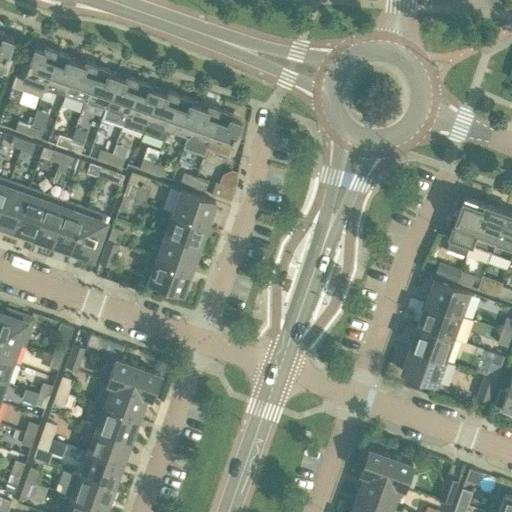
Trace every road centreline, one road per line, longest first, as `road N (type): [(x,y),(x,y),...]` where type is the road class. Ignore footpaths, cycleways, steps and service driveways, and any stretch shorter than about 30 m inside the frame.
road 1 (residential): [(355,396),(401,263),(446,173)]
road 2 (tertiary): [(279,367),(360,143)]
road 3 (tertiary): [(329,78),(105,0)]
road 4 (residential): [(201,338),(264,112)]
road 5 (residential): [(201,338),(0,266)]
road 6 (residential): [(139,511),(201,338)]
road 7 (residential): [(355,396),(511,451)]
road 8 (tertiary): [(227,511),(279,367)]
road 9 (residential): [(316,511),(355,396)]
